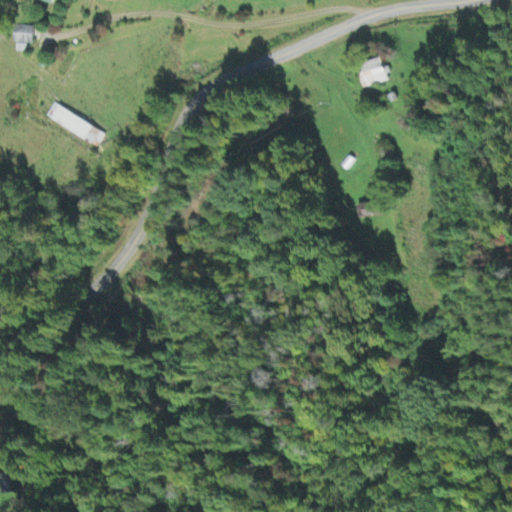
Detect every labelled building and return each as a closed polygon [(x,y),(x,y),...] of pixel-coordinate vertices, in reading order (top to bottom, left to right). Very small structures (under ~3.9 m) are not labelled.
[(33,46),(34,28),(15,28),(14,46),(33,46)] [(362,66),(366,78),(361,80),(364,91),(391,83),(384,60),(362,66)] [(106,135),(54,106),(46,120),(98,149),(106,135)] [(357,206),(358,220),(376,218),(375,205),(357,206)] [(0,476),(0,479),(1,496),(23,495),(22,475),(0,476)]
